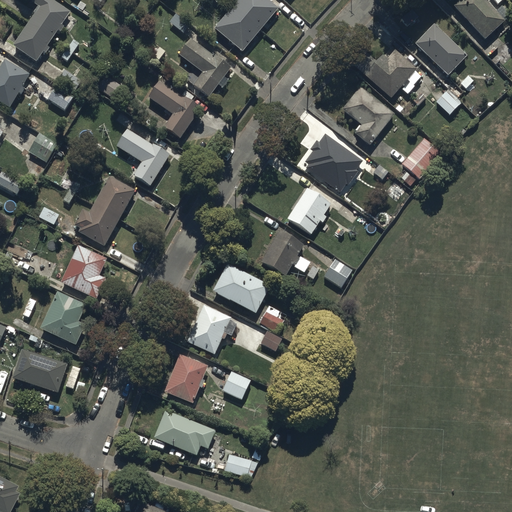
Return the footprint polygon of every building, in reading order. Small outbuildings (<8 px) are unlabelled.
[(32,0),(31,2),(39,7),(13,45),(37,61),(43,53),(45,55),(50,48),(47,46),(58,31),(61,32),(64,27),(62,25),(70,13),(51,0),(32,0)] [(278,8),(268,0),(238,0),(215,29),(243,52),(278,8)] [(510,15),(502,7),(497,11),(488,1),(488,0),(460,0),(454,6),(486,40),(506,21),(505,20),(510,15)] [(468,56),(434,24),(415,44),(449,76),(468,56)] [(67,62),(79,44),(80,43),(73,38),(60,58),(67,62)] [(214,58),(190,39),(179,54),(203,73),(194,85),(209,97),(232,67),(217,55),(214,58)] [(376,49),(358,70),(392,98),(400,89),(408,95),(415,87),(414,86),(422,77),(415,71),(418,69),(395,50),(387,59),(376,49)] [(30,75),(5,60),(0,68),(0,102),(10,109),(19,94),(21,95),(25,89),(23,87),(30,75)] [(66,70),(57,82),(74,94),(82,81),(66,70)] [(123,88),(107,78),(101,87),(117,97),(123,88)] [(160,81),(148,98),(173,115),(164,127),(181,139),(202,109),(192,102),(195,98),(185,91),(182,96),(160,81)] [(74,99),(57,87),(48,100),(65,111),(74,99)] [(395,115),(361,87),(343,110),(362,125),(355,134),(371,146),(395,115)] [(448,90),(436,102),(450,116),(462,104),(448,90)] [(153,147),(127,130),(117,146),(142,163),(134,176),(150,187),(171,155),(155,145),(153,147)] [(363,160),(325,132),(319,141),(317,139),(310,148),(314,151),(306,161),(310,164),(307,167),(340,192),(346,184),(348,186),(359,171),(356,169),(363,160)] [(58,144),(39,134),(29,154),(48,163),(58,144)] [(443,156),(424,140),(402,165),(412,173),(405,181),(411,187),(418,180),(421,182),(443,156)] [(377,164),(371,172),(383,181),(389,173),(377,164)] [(2,172),(0,176),(0,185),(17,195),(24,183),(2,172)] [(79,233),(105,247),(135,192),(109,177),(89,213),(83,209),(74,225),(81,229),(79,233)] [(69,205),(80,186),(71,182),(61,200),(69,205)] [(331,205),(308,189),(288,219),(311,235),(320,222),(323,223),(327,218),(324,216),(331,205)] [(60,215),(44,207),(38,218),(55,226),(60,215)] [(286,277),(292,266),(314,279),(319,271),(310,265),(311,263),(298,256),(304,245),(279,231),(262,263),(286,277)] [(25,261),(32,246),(30,244),(33,237),(21,232),(17,241),(10,237),(3,250),(25,261)] [(79,246),(61,282),(97,299),(107,279),(100,276),(107,260),(79,246)] [(353,270),(335,260),(322,282),(326,284),(329,280),(342,288),(353,270)] [(227,264),(213,292),(256,314),(271,286),(227,264)] [(87,305),(57,292),(40,329),(77,345),(86,326),(79,323),(87,305)] [(231,319),(204,306),(187,342),(215,356),(223,340),(225,340),(227,334),(232,336),(238,324),(230,321),(231,319)] [(266,312),(259,326),(278,336),(285,320),(266,312)] [(0,325),(0,344),(2,340),(7,342),(12,330),(0,325)] [(276,353),(282,339),(267,332),(261,346),(276,353)] [(21,334),(18,341),(31,347),(35,340),(21,334)] [(56,346),(43,341),(40,348),(54,353),(56,346)] [(22,350),(13,379),(58,394),(68,365),(22,350)] [(209,367),(180,356),(165,393),(193,404),(200,388),(202,389),(205,382),(203,381),(209,367)] [(251,382),(232,372),(223,391),(242,401),(251,382)] [(216,431),(166,410),(154,439),(197,456),(202,446),(208,449),(216,431)] [(266,448),(257,444),(251,458),(260,462),(266,448)] [(230,454),(224,472),(248,479),(253,461),(230,454)] [(0,477),(0,511),(12,511),(21,495),(16,492),(19,487),(0,477)] [(162,511),(140,503),(136,511),(162,511)]
